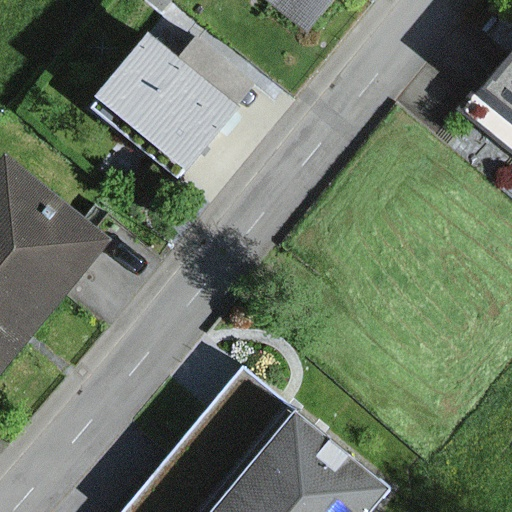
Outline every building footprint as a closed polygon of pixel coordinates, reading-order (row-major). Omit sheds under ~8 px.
[(255,0),(300,35),(326,0),(255,0)] [(138,43),(85,107),(176,181),(229,117),(138,43)] [(511,60),(492,86),(511,102),(511,60)] [(7,163),(0,170),(0,358),(99,239),(7,163)] [(122,511),(372,511),(400,478),(250,356),(122,511)]
